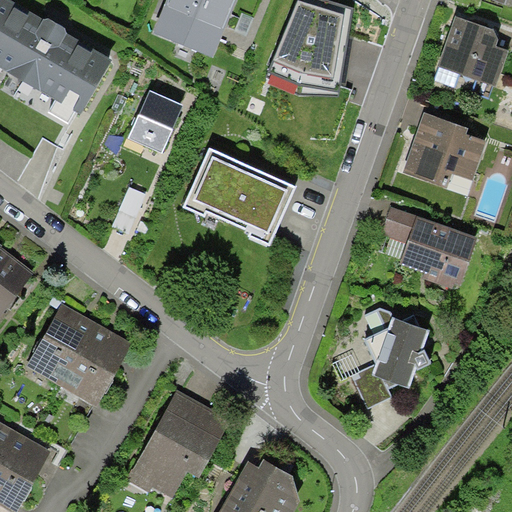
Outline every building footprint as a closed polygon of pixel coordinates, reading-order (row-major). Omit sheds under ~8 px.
[(43,18),(11,0),(0,0),(0,67),(81,114),(110,59),(66,33),(65,27),(47,17),(43,18)] [(232,0),(164,0),(151,34),(209,58),(232,0)] [(495,34),(458,20),(440,67),(493,87),(505,53),(495,34)] [(182,108),(148,94),(129,139),(163,154),(182,108)] [(464,128),(421,113),(401,172),(466,194),(484,140),(464,134),(464,128)] [(295,189),(206,148),(179,208),(202,218),(205,213),(244,231),(244,237),(268,248),(295,189)] [(480,237),(389,205),(377,238),(402,247),(394,272),(444,290),(464,282),(480,237)] [(0,312),(32,272),(0,247),(0,312)] [(95,326),(60,306),(25,368),(60,388),(95,326)] [(381,309),(364,317),(371,329),(373,336),(363,341),(374,362),(371,368),(358,371),(351,354),(330,364),(339,384),(350,378),(366,412),(392,398),(388,388),(395,384),(408,389),(415,372),(427,363),(422,350),(426,332),(417,329),(413,317),(402,323),(392,319),(381,309)] [(130,346),(95,326),(60,388),(95,408),(130,346)] [(230,423),(176,393),(125,487),(172,497),(184,475),(198,483),(230,423)] [(0,453),(12,431),(0,424),(0,453)] [(12,511),(46,450),(12,431),(0,453),(0,508),(7,511),(12,511)] [(255,469),(245,463),(218,511),(293,511),(297,505),(290,478),(259,461),(255,469)]
